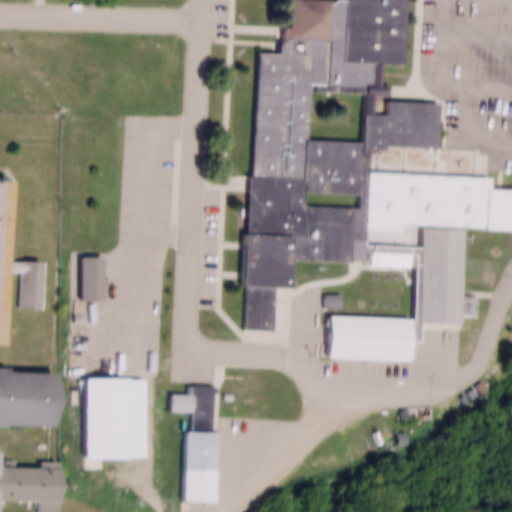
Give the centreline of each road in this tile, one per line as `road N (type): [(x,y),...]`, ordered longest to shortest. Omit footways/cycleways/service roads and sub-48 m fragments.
road 1 (residential): [(203,0),(191,349)]
road 2 (residential): [(0,8),(203,16)]
road 3 (residential): [(228,511),(339,384)]
